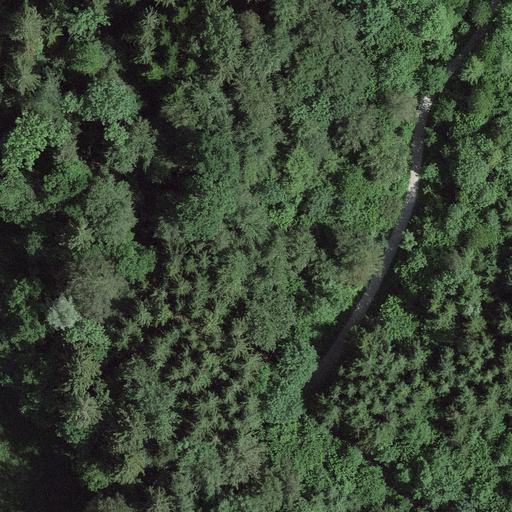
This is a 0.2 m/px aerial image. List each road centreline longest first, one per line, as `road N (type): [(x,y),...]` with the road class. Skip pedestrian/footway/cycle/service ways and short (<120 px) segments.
road 1 (track): [(305,414),(415,202),(434,97),(500,0)]
road 2 (track): [(305,414),(407,497),(444,511)]
